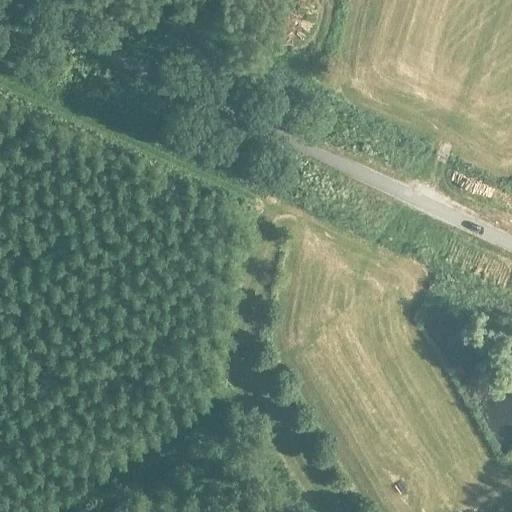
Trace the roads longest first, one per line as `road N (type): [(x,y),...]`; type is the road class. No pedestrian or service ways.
road 1 (unclassified): [(511,243),(0,4)]
road 2 (track): [(437,137),(283,62)]
